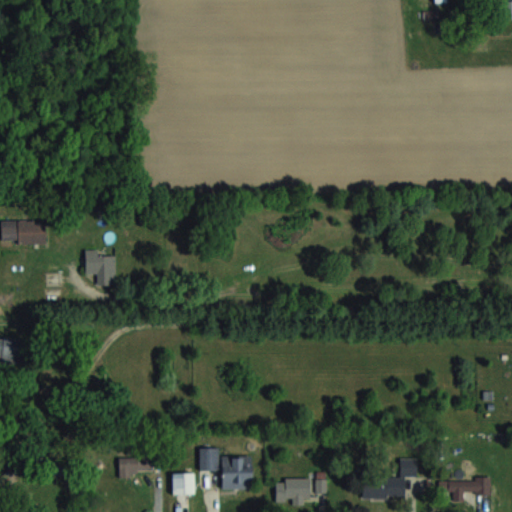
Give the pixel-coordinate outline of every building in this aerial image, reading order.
[(45,242),(45,219),(1,219),(1,242),(45,242)] [(114,283),(114,250),(85,250),(85,272),(96,272),(96,283),(114,283)] [(19,338),(0,337),(0,361),(19,362),(19,338)] [(34,464),(56,475),(70,446),(48,435),(34,464)] [(251,488),(251,455),(218,455),(218,447),(199,447),(199,470),(221,470),(221,488),(251,488)] [(119,477),(138,477),(138,468),(152,468),(152,457),(119,457),(119,477)] [(399,478),(362,477),(362,496),(405,496),(405,476),(416,476),(417,458),(399,458),(399,478)] [(171,472),(171,493),(193,493),(193,472),(171,472)] [(308,502),(308,478),(275,478),(275,502),(308,502)] [(464,499),(464,493),(490,493),(490,479),(440,479),(440,494),(449,494),(449,499),(464,499)]
